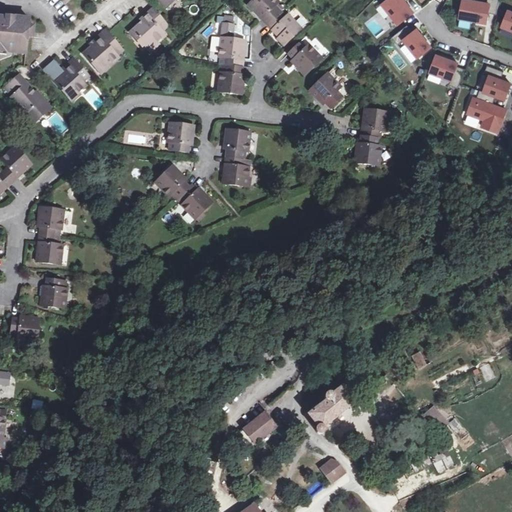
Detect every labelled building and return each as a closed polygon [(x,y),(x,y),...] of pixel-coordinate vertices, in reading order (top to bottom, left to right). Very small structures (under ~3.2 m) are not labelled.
[(156,0),(165,10),(176,0),(156,0)] [(261,18),(267,24),(281,11),(275,5),(279,2),(277,0),(252,0),(248,4),(255,11),(257,9),(264,16),(261,18)] [(414,13),(406,3),(409,0),(389,0),(383,5),(391,15),(399,25),(414,13)] [(486,23),(488,14),(497,15),(499,0),(489,0),(489,5),(463,0),(460,19),(486,23)] [(391,15),(383,5),(378,10),(386,19),(391,15)] [(137,39),(146,49),(154,41),(157,44),(165,36),(161,32),(168,26),(153,9),(146,15),(148,17),(130,34),(136,41),(137,39)] [(257,9),(255,11),(261,18),(264,16),(257,9)] [(278,39),(285,45),(300,31),(294,24),(296,22),(288,14),(286,16),(281,11),(267,24),(273,30),(274,29),(281,36),(280,37),(278,39)] [(511,13),(509,12),(502,27),(511,31),(511,13)] [(0,49),(6,50),(5,53),(25,55),(27,38),(29,27),(29,20),(15,18),(15,14),(7,13),(6,15),(0,14),(0,49)] [(294,24),(300,31),(302,29),(296,22),(294,24)] [(208,24),(197,37),(203,42),(214,29),(208,24)] [(243,68),(243,60),(241,60),(242,51),(244,51),(245,41),(232,39),(234,26),(223,24),(222,38),(224,38),(222,48),(221,48),(219,58),(220,58),(231,59),(230,66),(243,68)] [(398,46),(404,42),(407,45),(417,59),(431,48),(417,31),(413,34),(407,26),(392,39),(398,46)] [(511,31),(502,27),(500,33),(511,37),(511,31)] [(274,29),(273,30),(280,37),(281,36),(274,29)] [(108,33),(106,31),(99,37),(101,40),(92,48),(83,56),(97,71),(102,66),(104,67),(109,67),(119,58),(118,56),(124,51),(108,33)] [(101,40),(99,37),(89,46),(92,48),(101,40)] [(154,41),(146,49),(150,53),(158,46),(157,44),(154,41)] [(299,68),(306,76),(321,61),(314,53),(316,52),(309,45),(304,50),(299,44),(289,54),(294,59),(301,66),(299,68)] [(417,59),(407,45),(401,50),(411,64),(417,59)] [(314,53),(321,61),(323,59),(316,52),(314,53)] [(442,78),(451,81),(449,86),(458,89),(465,71),(457,68),(458,64),(437,56),(430,73),(442,78)] [(301,66),(294,59),(292,61),(299,68),(301,66)] [(74,60),(68,66),(71,70),(65,76),(61,72),(55,65),(45,75),(58,90),(59,89),(68,99),(76,91),(78,93),(87,86),(83,82),(86,79),(89,83),(92,81),(89,77),(74,60)] [(45,75),(55,65),(53,62),(42,72),(45,75)] [(71,70),(68,66),(61,72),(65,76),(71,70)] [(102,66),(97,71),(101,75),(109,67),(104,67),(102,66)] [(243,68),(230,66),(225,66),(224,73),(221,73),(220,83),(223,83),(222,93),(243,96),(244,86),(241,86),(242,76),(243,68)] [(484,93),(496,97),(505,101),(511,85),(502,81),(501,81),(504,73),(488,67),(485,75),(490,77),(484,93)] [(439,85),(442,78),(430,73),(428,80),(439,85)] [(331,83),(333,82),(326,74),(325,76),(331,83)] [(326,102),(331,108),(342,97),(337,92),(340,89),(333,82),(331,83),(325,76),(310,90),(316,98),(319,95),(326,102)] [(10,99),(26,117),(30,114),(37,122),(51,110),(43,101),(42,102),(19,77),(5,89),(12,97),(10,99)] [(76,91),(68,99),(72,103),(80,95),(78,93),(76,91)] [(480,91),(477,100),(474,99),(468,114),(487,121),(484,129),(498,134),(501,126),(506,111),(492,106),(496,97),(484,93),(480,91)] [(319,95),(316,98),(323,105),(326,102),(319,95)] [(357,155),(356,164),(377,166),(378,156),(381,157),(382,147),(376,147),(377,139),(380,139),(381,131),(387,132),(388,122),(400,124),(401,114),(366,110),(364,119),(368,120),(367,130),(363,129),(361,145),(360,155),(357,155)] [(30,114),(26,117),(33,125),(37,122),(30,114)] [(171,143),(170,150),(187,153),(188,146),(190,136),(193,136),(195,126),(174,124),(173,133),(170,133),(169,143),(171,143)] [(227,150),(227,157),(243,159),(244,152),(248,152),(249,142),(247,142),(248,132),(227,130),(226,140),(228,140),(227,150)] [(10,155),(18,148),(17,147),(9,154),(10,155)] [(0,196),(0,192),(6,187),(7,188),(17,178),(16,176),(23,169),(25,172),(33,164),(18,148),(10,155),(9,154),(2,160),(9,168),(0,175),(0,196)] [(224,174),(224,184),(245,186),(246,177),(249,177),(250,167),(242,167),(243,159),(227,157),(226,165),(229,165),(228,175),(224,174)] [(191,211),(198,218),(213,203),(206,195),(204,198),(198,191),(192,185),(190,187),(184,182),(177,174),(179,172),(173,165),(158,179),(165,187),(163,189),(170,196),(172,194),(178,199),(181,196),(186,202),(183,206),(189,212),(191,211)] [(16,176),(17,178),(25,172),(23,169),(16,176)] [(177,174),(184,182),(187,179),(179,172),(177,174)] [(165,187),(158,179),(156,181),(163,189),(165,187)] [(204,198),(206,195),(200,189),(198,191),(204,198)] [(39,253),(38,263),(58,265),(59,255),(62,256),(63,246),(58,245),(60,230),(62,230),(63,220),(61,220),(62,210),(41,208),(40,217),(43,218),(42,227),(40,243),(43,243),(42,253),(39,253)] [(191,211),(189,212),(196,220),(198,218),(191,211)] [(42,296),(41,306),(62,308),(64,298),(66,299),(67,289),(65,289),(66,282),(47,279),(46,287),(45,296),(42,296)] [(14,318),(11,337),(19,338),(19,341),(28,342),(29,339),(38,340),(40,319),(31,318),(31,321),(21,319),(14,318)] [(0,384),(8,386),(9,376),(0,374),(0,384)] [(317,433),(321,434),(325,431),(325,427),(355,401),(343,387),(334,394),(333,393),(331,392),(329,392),(327,394),(325,397),(327,400),(309,415),(318,426),(316,429),(317,433)] [(42,411),(43,402),(33,400),(32,409),(42,411)] [(425,418),(440,434),(448,426),(433,410),(425,418)] [(244,429),(255,444),(277,426),(265,412),(244,429)] [(333,486),(347,474),(334,458),(320,470),(333,486)] [(21,493),(15,498),(21,504),(26,500),(21,493)]
